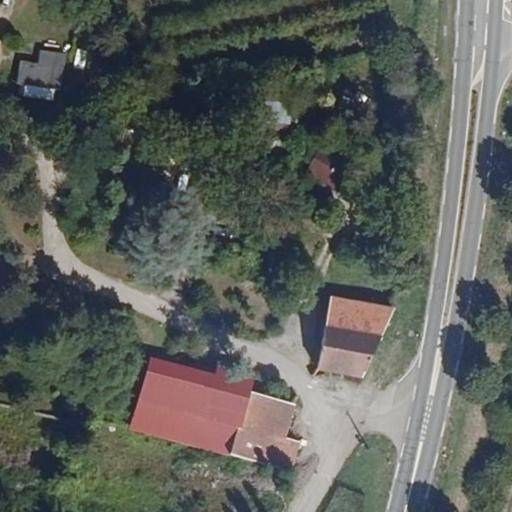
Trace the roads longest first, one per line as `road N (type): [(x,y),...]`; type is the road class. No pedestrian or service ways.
road 1 (primary): [(427,416),(466,283),(497,1)]
road 2 (primary): [(468,0),(427,416)]
road 3 (residential): [(427,416),(376,409),(353,417),(302,511)]
